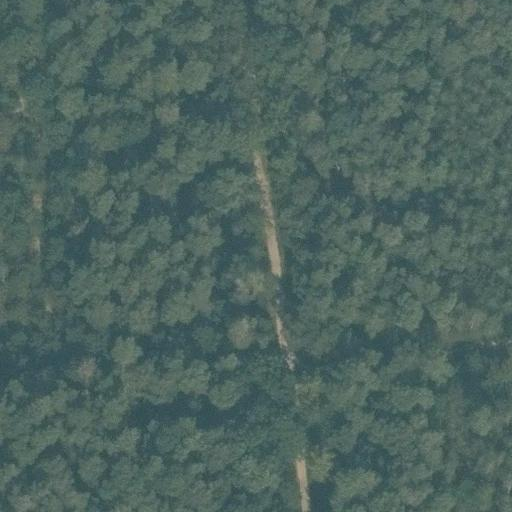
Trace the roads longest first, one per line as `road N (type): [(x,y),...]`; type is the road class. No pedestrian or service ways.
road 1 (track): [(240,0),(286,361)]
road 2 (track): [(286,361),(298,511)]
